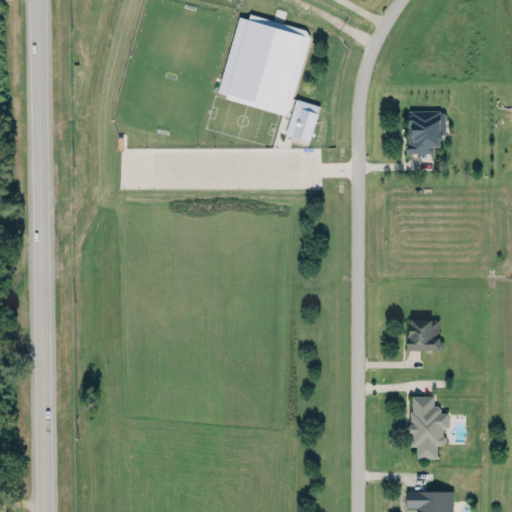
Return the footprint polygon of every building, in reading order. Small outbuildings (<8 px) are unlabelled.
[(320,104),(296,97),(285,132),(309,139),(320,104)] [(409,108),(439,108),(440,110),(444,110),(445,112),(445,133),(441,133),(441,137),(440,138),(440,144),(433,145),(433,150),(407,152),(406,140),(407,140),(407,122),(408,122),(408,112),(409,108)] [(409,317),(440,317),(440,337),(443,340),(443,345),(441,345),(441,347),(406,348),(406,334),(407,334),(407,329),(408,329),(408,321),(409,321),(409,317)] [(436,456),(436,443),(444,443),(444,426),(448,426),(447,411),(439,411),(439,404),(433,404),(432,394),(409,395),(410,445),(416,444),(416,456),(436,456)] [(452,511),(452,489),(406,489),(406,506),(416,506),(416,511),(452,511)]
